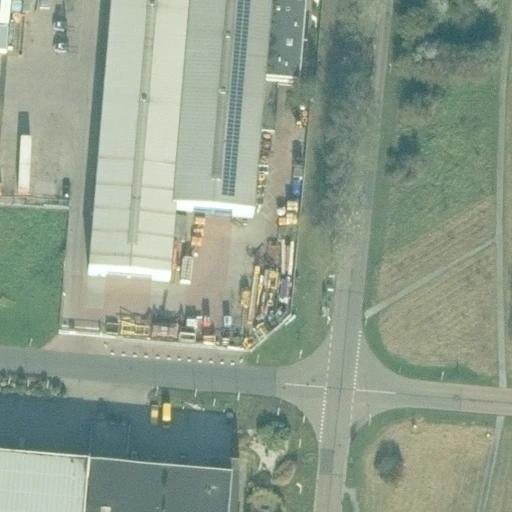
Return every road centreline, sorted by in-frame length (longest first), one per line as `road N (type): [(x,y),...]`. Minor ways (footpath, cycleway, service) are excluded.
road 1 (unclassified): [(380,0),(341,390)]
road 2 (unclassified): [(341,390),(0,361)]
road 3 (unclassified): [(511,406),(341,390)]
road 4 (unclassified): [(341,390),(329,511)]
